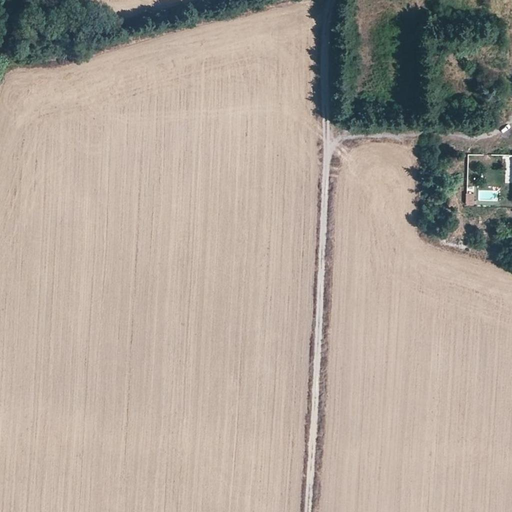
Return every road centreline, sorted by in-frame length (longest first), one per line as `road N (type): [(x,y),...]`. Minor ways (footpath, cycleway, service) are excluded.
road 1 (track): [(307,511),(337,0)]
road 2 (track): [(330,135),(495,135),(511,119)]
